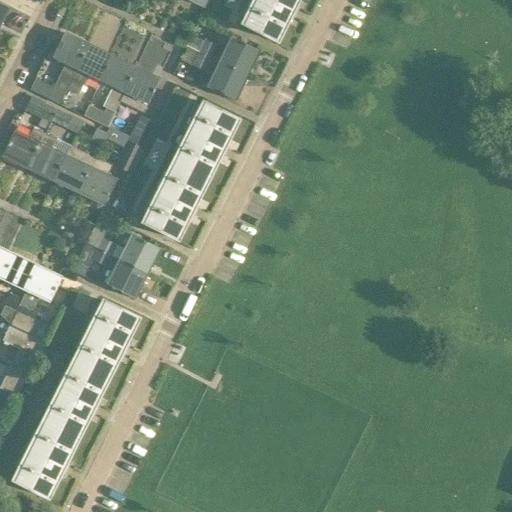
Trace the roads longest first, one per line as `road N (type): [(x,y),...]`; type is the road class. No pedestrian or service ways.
road 1 (residential): [(75,511),(333,0)]
road 2 (residential): [(58,0),(0,115)]
